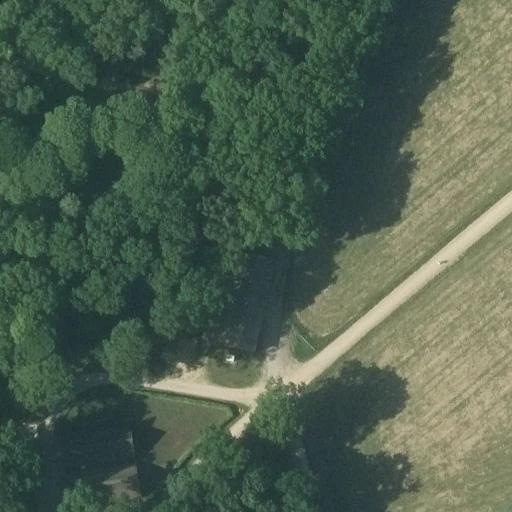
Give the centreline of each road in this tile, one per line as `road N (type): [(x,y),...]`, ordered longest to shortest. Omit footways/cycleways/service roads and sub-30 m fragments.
road 1 (track): [(151,511),(192,465),(511,199)]
road 2 (track): [(268,0),(298,32),(332,40),(343,62),(300,196),(274,314),(278,396)]
road 3 (track): [(278,396),(0,360)]
road 4 (track): [(312,511),(278,396)]
